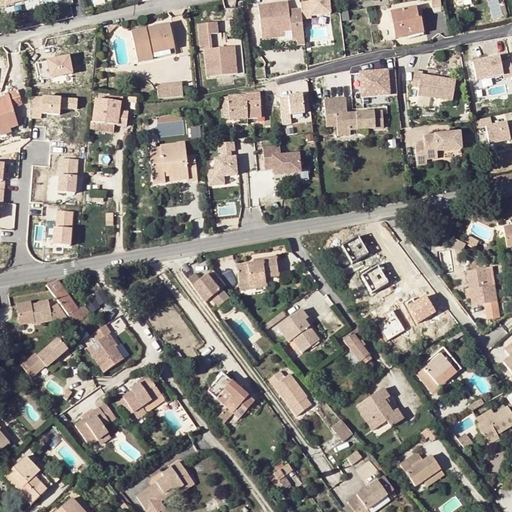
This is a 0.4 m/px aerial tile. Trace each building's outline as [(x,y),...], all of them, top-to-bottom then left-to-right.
[(301,0),(302,16),(331,14),(329,0),(301,0)] [(289,11),(289,2),(259,6),(262,29),(282,26),(283,31),(292,30),(292,38),(297,38),(304,37),(301,10),(289,11)] [(415,8),(391,13),(396,38),(417,34),(415,21),(417,21),(415,8)] [(216,23),(198,25),(199,36),(209,35),(217,34),(216,23)] [(168,24),(131,32),(139,63),(153,60),(153,58),(175,54),(168,24)] [(282,26),(262,29),(263,39),(283,36),(283,31),(282,26)] [(209,35),(199,36),(200,44),(210,43),(209,35)] [(210,43),(200,44),(201,51),(204,50),(207,77),(236,74),(234,47),(211,50),(210,43)] [(511,65),(511,58),(501,60),(500,54),(472,59),(476,80),(505,75),(506,78),(511,76),(511,65)] [(40,78),(73,74),(70,55),(38,59),(40,78)] [(361,69),(362,75),(376,72),(374,63),(358,66),(358,70),(361,69)] [(435,96),(412,100),(414,116),(449,110),(449,103),(457,102),(454,80),(444,82),(445,87),(434,88),(435,96)] [(157,86),(158,99),(183,97),(182,84),(157,86)] [(0,130),(10,128),(11,129),(17,127),(12,107),(22,104),(17,90),(4,94),(5,97),(0,98),(0,130)] [(258,92),(245,93),(245,97),(246,110),(247,110),(247,120),(260,119),(259,109),(258,92)] [(281,124),(291,123),(290,114),(304,113),(303,93),(280,95),(281,124)] [(42,114),(61,113),(61,95),(32,96),(33,118),(42,118),(42,114)] [(78,109),(78,97),(62,97),(62,109),(78,109)] [(230,115),(230,121),(247,120),(247,118),(247,110),(246,110),(245,97),(222,98),(223,115),(230,115)] [(120,102),(96,98),(92,122),(97,123),(114,125),(126,127),(128,114),(119,112),(119,109),(120,102)] [(353,129),(369,128),(385,128),(384,111),(356,113),(356,115),(350,116),(350,113),(349,113),(348,98),(327,99),(328,116),(340,116),(340,126),(341,136),(353,135),(353,129)] [(329,126),(340,126),(340,116),(328,116),(329,126)] [(491,116),(475,119),(477,128),(486,126),(490,144),(511,140),(507,120),(492,123),(491,116)] [(114,125),(97,123),(96,130),(113,132),(114,125)] [(217,143),(219,154),(236,152),(235,141),(217,143)] [(189,175),(189,180),(189,183),(197,182),(194,156),(186,157),(185,144),(160,147),(161,158),(150,159),(154,184),(165,183),(164,174),(169,173),(169,177),(189,175)] [(279,146),(262,148),(265,165),(274,164),(274,169),(275,176),(302,172),(299,153),(281,156),(279,146)] [(149,149),(150,159),(161,158),(160,147),(149,149)] [(459,150),(424,147),(423,168),(456,171),(456,173),(465,173),(465,158),(459,158),(459,150)] [(208,169),(209,187),(226,186),(225,176),(238,175),(236,156),(213,157),(214,169),(208,169)] [(60,162),(58,195),(75,196),(77,163),(60,162)] [(71,246),(73,212),(58,212),(57,228),(54,228),(53,245),(71,246)] [(480,236),(485,229),(476,223),(471,231),(480,236)] [(468,237),(464,244),(466,246),(476,251),(480,243),(468,237)] [(464,244),(453,239),(449,246),(463,253),(466,246),(464,244)] [(255,265),(237,268),(239,283),(250,281),(251,285),(251,289),(266,287),(265,278),(278,277),(275,259),(254,262),(255,265)] [(487,288),(492,287),(489,268),(483,269),(487,288)] [(467,272),(470,289),(471,298),(473,306),(485,304),(487,319),(499,317),(494,287),(492,287),(487,288),(483,269),(467,272)] [(195,275),(188,280),(205,304),(207,302),(210,299),(221,291),(226,288),(213,273),(206,278),(208,280),(202,285),(200,282),(195,275)] [(83,307),(78,310),(57,281),(50,287),(85,337),(91,332),(88,326),(94,322),(83,307)] [(90,297),(95,307),(109,300),(104,290),(90,297)] [(221,291),(210,299),(218,309),(219,308),(228,300),(221,291)] [(36,326),(54,323),(54,320),(53,312),(52,309),(51,302),(40,303),(41,305),(34,306),(33,303),(18,305),(21,325),(36,324),(36,326)] [(312,343),(319,336),(307,320),(309,318),(303,310),(280,328),(291,343),(296,339),(306,352),(314,346),(312,343)] [(459,329),(446,337),(450,343),(463,336),(459,329)] [(86,347),(95,342),(91,335),(82,341),(86,347)] [(371,360),(362,348),(359,344),(353,335),(344,341),(352,352),(347,357),(355,367),(362,362),(364,365),(371,360)] [(312,343),(314,346),(322,340),(319,336),(312,343)] [(106,337),(87,349),(103,372),(122,360),(106,337)] [(60,343),(38,361),(47,372),(68,353),(60,343)] [(431,394),(439,387),(445,383),(461,370),(446,351),(416,376),(431,394)] [(293,354),(288,358),(293,364),(297,359),(293,354)] [(280,373),(269,381),(289,410),(304,399),(305,399),(288,376),(284,379),(280,373)] [(248,407),(252,402),(223,375),(207,392),(227,410),(232,415),(240,405),(245,411),(248,407)] [(132,393),(122,400),(134,414),(160,394),(147,378),(130,391),(132,393)] [(445,383),(439,387),(444,393),(449,388),(445,383)] [(501,395),(504,401),(511,396),(511,391),(510,389),(501,395)] [(368,396),(356,404),(370,426),(382,419),(388,427),(402,418),(387,394),(372,403),(368,396)] [(304,399),(289,410),(295,418),(310,408),(304,399)] [(252,402),(248,407),(254,414),(259,408),(252,402)] [(237,419),(245,411),(240,405),(232,415),(237,419)] [(105,406),(99,411),(102,415),(86,426),(84,422),(76,428),(91,448),(99,442),(109,434),(105,429),(116,420),(105,406)] [(486,443),(496,436),(511,427),(511,417),(506,408),(493,416),(491,412),(477,421),(479,424),(476,426),(486,443)] [(232,415),(227,410),(218,420),(224,425),(232,415)] [(99,411),(84,422),(86,426),(102,415),(99,411)] [(382,419),(370,426),(376,435),(388,427),(382,419)] [(339,423),(329,430),(341,444),(350,437),(339,423)] [(11,441),(0,428),(0,432),(9,443),(11,441)] [(0,450),(9,443),(0,432),(0,450)] [(465,433),(457,439),(463,447),(471,441),(465,433)] [(112,439),(109,434),(99,442),(102,446),(112,439)] [(496,436),(486,443),(488,446),(499,441),(496,436)] [(471,441),(463,447),(465,450),(473,444),(471,441)] [(415,487),(423,482),(439,470),(430,456),(423,462),(417,453),(400,466),(415,487)] [(24,457),(8,474),(22,488),(18,493),(30,506),(51,485),(24,457)] [(280,493),(284,490),(282,486),(288,482),(284,477),(292,471),(287,465),(270,478),(280,493)] [(180,467),(173,472),(175,476),(183,471),(180,467)] [(443,475),(439,470),(423,482),(427,487),(443,475)] [(139,502),(145,511),(150,511),(159,506),(161,509),(164,507),(176,498),(194,486),(183,471),(175,476),(173,472),(164,479),(166,482),(139,502)] [(293,471),(287,476),(293,485),(299,481),(293,471)] [(22,488),(8,474),(4,478),(18,493),(22,488)] [(368,511),(387,499),(382,491),(388,487),(383,479),(348,504),(353,511),(368,511)] [(194,486),(176,498),(179,501),(196,489),(194,486)] [(393,494),(388,487),(382,491),(387,499),(393,494)] [(82,511),(72,499),(58,511),(82,511)]
